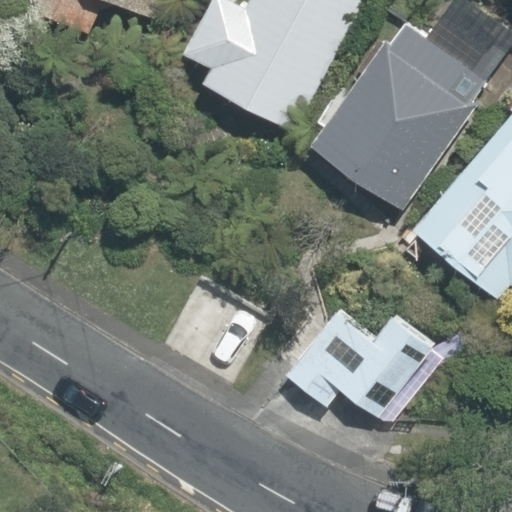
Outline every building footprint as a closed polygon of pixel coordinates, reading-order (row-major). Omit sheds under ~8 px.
[(35,0),(92,27),(105,0),(120,0),(149,14),(156,0),(35,0)] [(201,0),(182,40),(214,56),(204,75),(300,123),(361,0),(201,0)] [(407,202),(511,43),(463,12),(447,38),(404,10),(317,144),(407,202)] [(511,109),(415,226),(499,295),(511,279),(511,109)] [(405,432),(467,362),(395,298),(373,324),(345,300),(281,372),(334,419),(358,391),(405,432)]
